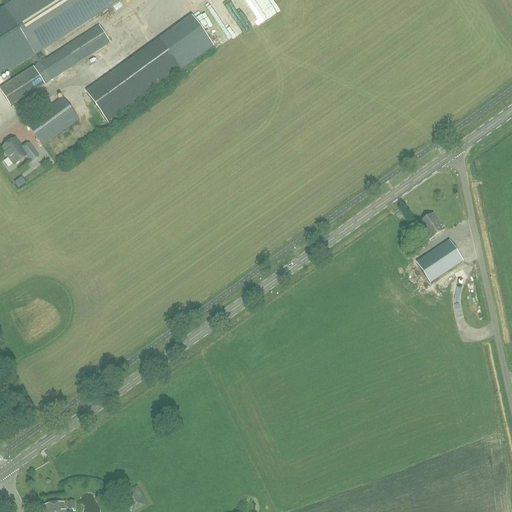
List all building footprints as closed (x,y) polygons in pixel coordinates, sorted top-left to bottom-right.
[(17,0),(0,11),(0,77),(35,55),(40,64),(0,89),(0,90),(10,107),(110,43),(99,26),(45,60),(39,51),(118,0),(17,0)] [(192,17),(86,93),(107,123),(214,47),(192,17)] [(94,79),(98,75),(94,70),(89,73),(94,79)] [(42,145),(78,119),(63,97),(26,124),(42,145)] [(39,158),(29,143),(22,148),(15,138),(1,147),(14,165),(26,156),(31,164),(39,158)] [(429,240),(444,230),(433,214),(418,224),(429,240)] [(462,261),(453,248),(450,242),(441,247),(416,264),(429,283),(462,261)] [(133,510),(146,503),(137,487),(124,493),(133,510)] [(44,511),(64,511),(63,503),(43,506),(44,511)]
